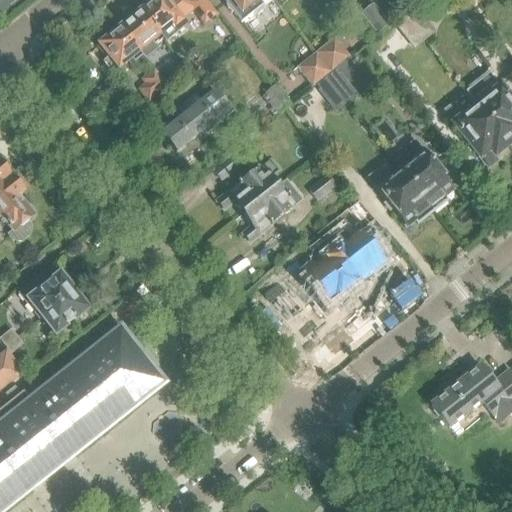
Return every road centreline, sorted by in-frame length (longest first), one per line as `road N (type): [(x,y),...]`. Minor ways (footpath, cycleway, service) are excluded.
road 1 (residential): [(1,46),(302,415)]
road 2 (residential): [(302,415),(511,248)]
road 3 (residential): [(428,511),(302,415)]
road 4 (residential): [(302,415),(179,511)]
